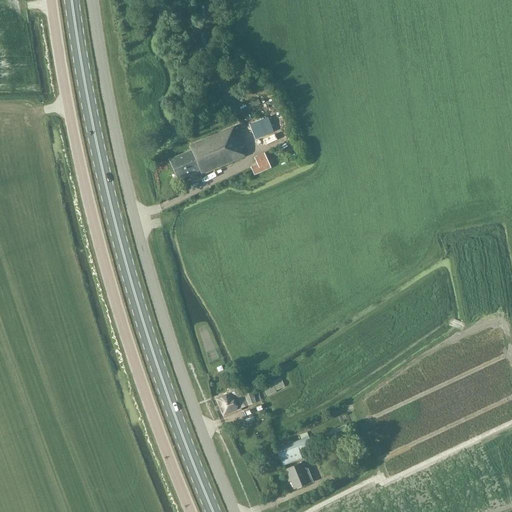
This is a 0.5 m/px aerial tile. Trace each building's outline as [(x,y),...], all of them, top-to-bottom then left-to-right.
[(242,83),(240,72),(233,74),(236,84),(242,83)] [(239,109),(241,112),(259,104),(258,100),(239,109)] [(255,140),(273,133),(267,119),(249,127),(255,140)] [(178,181),(200,171),(202,176),(244,158),(233,127),(189,146),(191,151),(169,161),(178,181)] [(257,149),(269,144),(266,137),(255,142),(257,149)] [(254,177),(270,169),(264,155),(254,159),(257,165),(250,168),(254,177)] [(271,384),(263,388),(267,395),(274,392),(271,384)] [(244,396),(242,396),(241,397),(237,387),(229,391),(230,394),(216,400),(223,416),(241,409),(241,408),(261,401),(258,392),(252,394),(251,391),(243,393),(244,396)] [(312,447),(308,437),(307,433),(299,435),(301,440),(276,450),(282,467),(302,459),(300,452),(312,447)] [(307,468),(305,469),(303,463),(283,471),(288,483),(290,482),(293,490),(309,483),(313,482),(307,468)]
